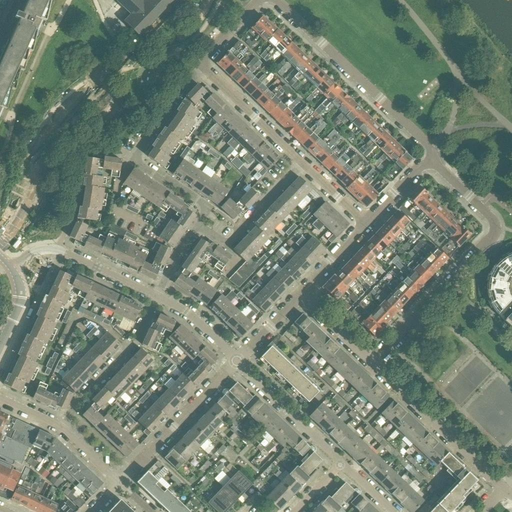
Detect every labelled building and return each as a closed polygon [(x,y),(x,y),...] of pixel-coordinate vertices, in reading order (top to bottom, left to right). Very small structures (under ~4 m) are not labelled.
[(9,0),(0,21),(3,23),(13,0),(9,0)] [(0,112),(2,108),(6,110),(11,89),(14,91),(19,70),(23,72),(28,51),(31,53),(37,31),(39,25),(42,20),(45,22),(50,1),(50,0),(13,0),(3,23),(0,29),(1,29),(0,30),(0,112)] [(124,22),(127,26),(139,36),(172,0),(144,0),(143,2),(140,0),(117,0),(116,1),(130,15),(124,22)] [(245,42),(248,45),(269,24),(266,21),(266,20),(264,17),(262,18),(261,17),(251,28),(255,32),(245,42)] [(265,42),(276,30),(276,28),(274,26),(272,27),(269,24),(248,45),(251,48),(259,40),(263,44),(265,42)] [(259,56),(263,59),(284,37),(281,34),(281,33),(279,30),(277,31),(276,30),(265,42),(266,42),(266,41),(270,45),(259,56)] [(277,51),(281,55),(291,44),(290,44),(291,42),(288,40),(287,40),(284,37),(263,59),(266,62),(277,51)] [(245,48),(238,41),(232,48),(227,53),(217,64),(218,64),(217,66),(220,68),(221,68),(225,71),(228,67),(227,66),(230,62),(231,63),(245,48)] [(274,70),(277,73),(298,51),(295,48),(295,46),(293,44),(291,44),(281,55),(284,59),(279,64),(274,70)] [(230,76),(241,65),(237,62),(242,57),(248,51),(245,48),(231,63),(230,62),(227,66),(228,67),(225,71),(226,72),(226,74),(228,76),(230,76)] [(291,65),(295,68),(305,58),(305,57),(305,56),(302,53),(301,54),(298,51),(277,73),(280,76),(291,65)] [(234,80),(238,84),(242,80),(240,79),(244,75),(258,60),(254,57),(244,68),(241,65),(230,76),(230,77),(230,78),(233,81),(234,80)] [(287,83),(291,87),(312,64),(309,62),(309,60),(307,58),(306,58),(305,58),(295,68),(299,72),(287,83)] [(243,88),(243,89),(254,77),(250,74),(261,63),(258,60),(244,75),(240,79),(242,80),(238,84),(239,85),(239,86),(241,89),(243,88)] [(305,78),(309,82),(319,71),(319,69),(317,67),(315,67),(312,64),(291,87),(294,90),(305,78)] [(305,100),(309,96),(326,78),(323,75),(324,73),(321,71),(320,72),(319,71),(309,82),(313,86),(302,97),(305,100)] [(247,93),(250,95),(254,92),(252,90),(256,87),(257,88),(265,79),(267,77),(263,74),(257,81),(254,77),(243,89),(244,89),(243,91),(246,93),(247,93)] [(319,92),(323,96),(334,85),(333,84),(333,83),(331,80),(330,81),(326,78),(309,96),(312,99),(319,92)] [(256,101),(267,90),(263,87),(268,82),(265,79),(257,88),(256,87),(252,90),(254,92),(250,95),(252,97),(252,99),(254,101),(256,101)] [(212,134),(214,132),(232,113),(212,94),(207,89),(208,88),(205,86),(202,89),(197,84),(185,97),(191,103),(193,105),(200,99),(211,109),(207,113),(210,116),(214,112),(216,114),(212,118),(217,123),(209,131),(212,134)] [(269,113),(280,102),(277,99),(283,92),(286,95),(290,91),(287,88),(284,85),(281,88),(278,91),(269,100),(269,99),(266,103),(267,104),(263,108),(265,110),(265,111),(267,113),(269,113)] [(321,112),(323,109),(340,91),(338,89),(338,87),(336,85),(334,85),(323,96),(326,99),(314,111),(318,115),(321,112)] [(260,105),(263,108),(267,104),(266,103),(269,99),(269,100),(278,91),(276,89),(275,88),(270,93),(267,90),(256,101),(257,102),(256,103),(259,105),(260,105)] [(340,91),(323,109),(326,113),(333,105),(337,109),(347,98),(348,96),(345,94),(344,94),(340,91)] [(273,117),(276,120),(280,116),(278,115),(282,111),(283,112),(297,97),(293,95),(283,105),(280,102),(269,113),(270,114),(269,115),(272,118),(273,117)] [(190,106),(191,103),(185,97),(176,110),(175,110),(192,121),(198,112),(190,106)] [(282,125),(282,126),(293,115),(290,112),(300,101),(297,97),(283,112),(282,111),(278,115),(280,116),(276,120),(279,122),(278,124),(280,126),(282,125)] [(330,124),(333,127),(355,105),(352,102),(352,101),(350,98),(348,99),(347,98),(337,109),(341,113),(330,124)] [(348,119),(351,122),(362,111),(362,110),(359,108),(358,108),(355,105),(333,127),(338,132),(343,127),(341,125),(343,124),(348,119)] [(282,128),(288,134),(293,129),(291,127),(295,124),(296,125),(310,110),(306,106),(300,113),(296,118),(293,115),(282,126),(283,126),(282,128)] [(194,122),(192,121),(175,110),(169,119),(188,131),(194,122)] [(295,138),(306,127),(303,124),(307,119),(308,120),(314,114),(310,110),(296,125),(295,124),(291,127),(293,129),(288,134),(293,138),(295,138)] [(345,138),(347,140),(368,118),(366,116),(366,114),(364,112),(363,112),(362,112),(362,111),(351,122),(355,126),(345,138)] [(232,113),(214,132),(218,135),(223,129),(227,133),(240,121),(232,113)] [(362,132),(365,136),(376,125),(376,123),(374,121),(372,122),(368,118),(347,140),(351,144),(362,132)] [(182,140),(188,131),(169,119),(163,128),(182,140)] [(299,142),(303,145),(306,142),(305,140),(308,137),(309,137),(324,121),(321,119),(309,130),(306,127),(295,138),(296,139),(295,140),(298,143),(299,142)] [(226,144),(230,147),(248,128),(240,121),(227,133),(232,138),(226,144)] [(308,150),(308,151),(319,140),(316,136),(320,131),(327,124),(324,121),(309,137),(308,137),(305,140),(306,142),(303,145),(304,147),(304,148),(306,151),(308,150)] [(359,151),(362,154),(383,132),(380,129),(381,128),(378,125),(377,126),(376,125),(365,136),(370,140),(365,145),(359,151)] [(181,141),(182,140),(163,128),(157,137),(173,148),(179,139),(181,141)] [(239,144),(243,148),(255,136),(248,128),(230,147),(233,150),(239,144)] [(312,155),(315,157),(319,154),(318,153),(321,149),(322,150),(336,134),(333,131),(322,143),(319,140),(308,151),(309,151),(308,153),(311,155),(312,155)] [(376,146),(380,150),(390,139),(390,138),(390,137),(388,135),(386,135),(383,132),(362,154),(365,157),(376,146)] [(201,134),(198,138),(206,143),(208,139),(201,134)] [(321,163),(332,152),(342,141),(336,134),(322,150),(321,149),(318,153),(319,154),(315,157),(317,159),(317,161),(319,163),(321,163)] [(242,159),(246,162),(263,143),(255,136),(243,148),(248,153),(242,159)] [(167,157),(173,148),(157,137),(151,146),(151,145),(151,146),(167,157)] [(381,163),(385,159),(388,155),(387,154),(391,151),(392,153),(398,146),(395,143),(395,141),(392,139),(391,139),(390,139),(380,150),(384,153),(373,164),(376,168),(381,163)] [(195,142),(190,149),(190,150),(195,154),(202,144),(198,141),(195,142)] [(255,159),(259,164),(271,151),(263,143),(246,162),(249,165),(255,159)] [(325,167),(328,170),(332,166),(331,165),(334,161),(335,162),(349,147),(346,144),(335,155),(332,152),(321,163),(322,164),(321,165),(324,167),(325,167)] [(169,158),(167,157),(151,146),(149,148),(147,151),(146,151),(144,154),(148,156),(147,157),(163,168),(169,158)] [(385,159),(392,165),(404,152),(404,150),(402,148),(400,148),(398,146),(392,153),(391,151),(387,154),(388,155),(385,159)] [(186,147),(181,154),(185,156),(190,150),(190,149),(186,147)] [(229,147),(223,154),(226,158),(233,151),(229,147)] [(334,175),(345,164),(341,161),(346,157),(349,160),(355,153),(352,150),(349,147),(335,162),(334,161),(331,165),(332,166),(328,170),(330,172),(330,173),(332,175),(334,175)] [(271,151),(259,164),(263,168),(258,174),(261,177),(279,159),(271,151)] [(404,152),(392,165),(383,174),(391,182),(412,160),(411,159),(412,157),(409,155),(408,155),(407,155),(406,155),(404,153),(405,153),(404,152)] [(341,182),(345,178),(344,177),(347,174),(348,174),(362,160),(355,153),(349,160),(353,162),(348,167),(345,164),(334,175),(335,176),(334,178),(339,182),(341,182)] [(86,158),(84,175),(95,177),(96,168),(111,171),(110,176),(118,178),(121,160),(104,158),(104,157),(97,156),(97,155),(94,155),(93,159),(86,158)] [(172,174),(181,181),(192,166),(182,160),(172,174)] [(343,186),(346,189),(358,177),(354,174),(359,169),(363,165),(364,166),(366,168),(369,165),(367,163),(366,164),(362,160),(348,174),(347,174),(344,177),(345,178),(341,182),(343,184),(343,186)] [(181,181),(190,187),(201,173),(192,166),(181,181)] [(123,183),(132,190),(142,175),(133,169),(123,183)] [(346,189),(353,196),(358,191),(357,190),(360,186),(360,187),(375,172),(372,169),(371,170),(370,170),(366,175),(365,175),(361,180),(358,177),(346,189)] [(353,196),(359,201),(371,189),(368,186),(372,181),(378,175),(375,172),(360,187),(360,186),(357,190),(358,191),(353,196)] [(190,187),(200,193),(210,179),(201,173),(190,187)] [(81,185),(80,197),(102,200),(104,189),(101,188),(102,178),(95,177),(84,175),(82,186),(81,185)] [(132,190),(141,196),(151,182),(142,175),(132,190)] [(299,177),(291,185),(304,197),(311,189),(299,177)] [(200,193),(209,200),(219,185),(210,179),(200,193)] [(371,189),(359,201),(366,208),(388,185),(383,179),(379,183),(381,184),(374,192),(371,189)] [(141,196),(150,202),(160,188),(151,182),(141,196)] [(218,206),(223,198),(228,192),(219,185),(209,200),(218,206)] [(291,185),(284,193),(296,205),(304,197),(291,185)] [(223,198),(218,206),(220,208),(233,220),(238,215),(241,218),(243,216),(242,215),(247,210),(247,209),(259,197),(250,189),(248,191),(244,187),(241,191),(245,195),(235,206),(228,199),(227,201),(223,198)] [(406,201),(414,208),(418,203),(418,204),(422,200),(420,199),(426,193),(419,187),(406,201)] [(168,208),(181,216),(190,223),(195,216),(187,210),(188,209),(187,207),(183,204),(160,188),(150,202),(159,208),(163,204),(165,205),(161,210),(165,212),(168,208)] [(284,193),(276,201),(289,213),(296,205),(284,193)] [(414,208),(420,214),(432,201),(432,199),(430,197),(428,197),(425,194),(426,193),(420,199),(422,200),(418,204),(418,203),(414,208)] [(79,204),(78,207),(100,210),(102,200),(80,197),(79,204)] [(276,201),(268,209),(281,221),(289,213),(276,201)] [(412,223),(420,230),(422,227),(424,225),(420,221),(425,216),(429,220),(440,209),(440,208),(440,207),(437,204),(436,204),(432,201),(420,214),(416,219),(412,223)] [(311,225),(315,228),(333,210),(325,202),(312,215),(317,219),(311,225)] [(398,209),(406,216),(409,213),(402,205),(398,209)] [(79,208),(77,218),(86,220),(95,221),(97,210),(100,211),(100,210),(78,207),(78,208),(79,208)] [(420,230),(427,236),(447,215),(444,212),(444,211),(442,208),(440,209),(429,220),(433,223),(426,231),(422,227),(420,230)] [(268,209),(261,217),(273,229),(281,221),(268,209)] [(324,226),(328,230),(341,217),(333,210),(315,228),(318,232),(324,226)] [(394,215),(391,218),(394,221),(395,220),(399,224),(398,224),(415,240),(417,237),(406,226),(409,223),(398,211),(397,212),(396,212),(393,214),(394,215)] [(409,213),(406,216),(412,223),(416,219),(409,213)] [(427,236),(433,243),(436,240),(438,238),(434,234),(439,229),(443,232),(441,234),(442,235),(454,222),(453,221),(454,220),(451,217),(450,218),(447,215),(427,236)] [(171,220),(168,224),(183,234),(190,223),(181,216),(176,223),(171,220)] [(253,225),(256,227),(266,236),(273,229),(261,217),(253,225)] [(341,217),(328,230),(333,234),(327,240),(331,244),(348,225),(341,217)] [(108,260),(109,260),(116,242),(106,238),(103,244),(101,243),(103,237),(99,235),(97,241),(83,235),(87,226),(84,225),(86,220),(77,218),(76,221),(69,237),(75,240),(73,244),(76,246),(76,245),(83,248),(83,247),(108,259),(108,260)] [(386,223),(386,224),(398,235),(401,232),(409,240),(406,243),(409,246),(415,240),(398,224),(399,224),(395,220),(394,221),(391,218),(390,220),(388,220),(386,222),(386,223)] [(438,247),(440,250),(453,237),(452,236),(456,233),(457,234),(462,228),(461,229),(458,226),(458,224),(456,222),(454,222),(442,235),(445,238),(440,244),(436,240),(433,243),(438,247)] [(383,227),(380,230),(383,233),(384,232),(388,235),(387,236),(397,245),(400,242),(395,237),(398,235),(386,224),(384,223),(382,225),(383,227)] [(143,263),(138,273),(154,281),(156,274),(160,276),(162,273),(161,273),(164,266),(171,251),(173,248),(183,234),(168,224),(158,238),(165,243),(162,247),(161,246),(159,249),(154,246),(152,250),(157,253),(151,266),(143,263)] [(256,227),(248,235),(261,247),(268,238),(266,236),(256,227)] [(123,237),(124,236),(126,232),(116,228),(114,233),(123,237)] [(453,237),(440,250),(448,257),(454,251),(450,247),(452,245),(456,249),(469,235),(462,228),(457,234),(456,233),(452,236),(453,237)] [(375,235),(387,246),(389,244),(402,256),(405,253),(403,251),(401,248),(397,245),(387,236),(388,235),(384,232),(383,233),(380,230),(378,232),(377,231),(375,233),(375,235)] [(144,238),(154,242),(156,238),(146,233),(144,238)] [(248,235),(240,243),(253,255),(261,247),(248,235)] [(371,239),(369,242),(372,245),(373,244),(377,247),(376,248),(386,257),(389,254),(384,249),(387,246),(375,235),(374,236),(373,235),(371,237),(371,239)] [(301,237),(298,240),(317,258),(325,250),(312,238),(307,243),(301,237)] [(109,260),(118,264),(127,244),(117,239),(116,242),(109,260)] [(201,240),(190,254),(200,261),(205,253),(217,262),(214,267),(220,271),(230,257),(216,247),(217,247),(211,243),(211,242),(209,240),(206,244),(201,240)] [(301,249),(297,254),(310,266),(317,258),(298,240),(295,244),(301,249)] [(421,240),(418,243),(433,257),(433,258),(436,261),(437,260),(441,264),(443,262),(445,262),(447,260),(446,259),(447,258),(435,247),(432,250),(421,240)] [(364,247),(363,247),(375,259),(378,256),(389,266),(392,263),(387,257),(386,257),(376,248),(377,247),(373,244),(372,245),(369,242),(367,244),(365,243),(363,245),(364,247)] [(253,255),(240,243),(233,250),(245,262),(228,280),(238,288),(258,267),(255,264),(249,259),(253,255)] [(409,246),(406,243),(401,248),(403,251),(409,246)] [(426,256),(423,259),(435,270),(437,270),(439,268),(439,267),(441,264),(437,260),(436,261),(433,258),(433,257),(418,243),(415,246),(419,250),(426,256)] [(118,264),(128,269),(136,252),(138,249),(127,244),(118,264)] [(360,251),(357,254),(360,257),(362,256),(365,259),(365,260),(377,271),(381,275),(384,272),(373,261),(375,259),(363,247),(361,247),(360,249),(360,251)] [(435,270),(423,259),(417,253),(415,256),(410,251),(407,254),(413,260),(422,269),(421,270),(425,273),(426,272),(430,276),(432,274),(434,274),(435,272),(435,270)] [(138,273),(143,263),(146,256),(136,252),(128,269),(138,273)] [(286,252),(283,256),(302,274),(310,266),(297,254),(292,258),(286,252)] [(187,293),(197,279),(199,276),(192,272),(196,266),(201,270),(203,266),(198,263),(200,261),(190,254),(181,267),(177,273),(176,272),(174,275),(178,277),(174,283),(187,293)] [(352,259),(364,270),(366,268),(373,274),(377,271),(365,260),(365,259),(362,256),(360,257),(357,254),(355,255),(354,255),(352,257),(352,259)] [(392,263),(393,263),(395,260),(389,255),(387,257),(392,263)] [(286,265),(282,269),(294,282),(302,274),(283,256),(280,259),(286,265)] [(498,263),(496,265),(511,278),(511,266),(506,256),(504,258),(502,260),(500,261),(498,263)] [(394,264),(400,270),(411,281),(410,281),(414,285),(415,283),(420,288),(424,284),(424,283),(424,282),(407,266),(405,269),(399,263),(402,261),(399,258),(394,264)] [(263,266),(268,272),(271,268),(276,264),(270,259),(263,266)] [(349,263),(346,266),(349,269),(350,268),(354,271),(353,272),(369,287),(375,281),(368,274),(366,277),(361,273),(364,270),(352,259),(350,259),(348,261),(349,263)] [(413,260),(407,266),(424,282),(426,282),(428,280),(427,278),(430,276),(426,272),(425,273),(421,270),(422,269),(413,260)] [(490,276),(489,278),(509,284),(511,279),(511,278),(496,265),(494,267),(493,269),(492,272),(491,274),(490,276)] [(341,270),(341,271),(353,282),(355,279),(366,290),(369,287),(353,272),(354,271),(350,268),(349,269),(346,266),(344,267),(342,267),(341,269),(341,270)] [(271,268),(268,272),(287,290),(294,282),(282,269),(278,274),(271,268)] [(59,271),(52,287),(62,292),(66,284),(80,291),(77,296),(94,304),(101,288),(76,276),(77,276),(70,272),(67,270),(65,274),(59,271)] [(403,280),(401,283),(412,294),(413,294),(415,294),(420,288),(415,283),(414,285),(410,281),(411,281),(400,270),(397,274),(403,280)] [(334,276),(338,281),(339,279),(343,283),(342,283),(355,296),(357,294),(354,291),(355,290),(350,285),(353,282),(341,271),(340,271),(339,271),(337,273),(337,274),(335,277),(334,276)] [(271,281),(266,286),(279,297),(287,290),(268,272),(265,275),(271,281)] [(338,281),(334,276),(329,282),(341,294),(344,291),(349,296),(348,297),(354,303),(355,302),(358,299),(355,296),(342,283),(343,283),(339,279),(338,281)] [(488,288),(488,291),(509,290),(509,284),(489,278),(489,279),(489,281),(488,283),(488,286),(488,288)] [(187,293),(197,299),(207,285),(197,279),(187,293)] [(248,283),(253,287),(272,305),(279,297),(266,286),(263,290),(252,279),(248,283)] [(388,282),(400,293),(399,294),(402,297),(403,296),(407,300),(409,298),(411,298),(413,296),(412,294),(401,283),(398,285),(391,279),(388,282)] [(341,294),(329,282),(323,288),(340,305),(347,311),(350,307),(339,297),(341,294)] [(392,292),(389,295),(401,306),(402,306),(403,306),(405,304),(405,302),(407,300),(403,296),(402,297),(399,294),(400,293),(388,282),(385,285),(392,292)] [(208,308),(221,295),(207,285),(197,299),(208,308)] [(44,296),(40,305),(57,313),(61,304),(64,305),(69,295),(62,292),(52,287),(48,286),(46,288),(47,289),(44,296)] [(252,301),(264,313),(272,305),(253,287),(250,291),(252,292),(247,297),(252,301)] [(375,287),(372,290),(388,305),(387,306),(391,309),(392,308),(396,311),(398,309),(400,310),(401,308),(401,306),(389,295),(387,297),(379,290),(375,287)] [(111,292),(101,288),(94,304),(103,308),(111,292)] [(381,304),(378,306),(390,318),(392,318),(394,316),(393,314),(396,311),(392,308),(391,309),(387,306),(388,305),(372,290),(369,293),(381,304)] [(491,303),(491,304),(510,295),(509,290),(488,291),(488,294),(488,296),(489,299),(490,301),(491,303)] [(235,296),(236,296),(231,291),(224,298),(229,303),(235,296)] [(121,297),(111,292),(103,308),(113,313),(121,297)] [(208,308),(216,315),(229,303),(224,298),(221,295),(208,308)] [(364,298),(361,301),(377,316),(376,317),(380,320),(381,319),(385,323),(386,321),(388,322),(390,320),(390,318),(378,306),(375,309),(367,301),(370,298),(367,295),(364,298)] [(497,314),(499,315),(511,301),(511,297),(510,295),(491,304),(492,305),(493,308),(494,310),(496,312),(497,314)] [(131,302),(121,297),(113,313),(123,317),(131,302)] [(369,316),(367,318),(381,331),(387,325),(384,323),(385,323),(381,319),(380,320),(376,317),(377,316),(361,301),(358,305),(369,316)] [(511,301),(499,315),(506,322),(511,315),(511,301)] [(141,306),(131,302),(123,317),(133,322),(141,306)] [(216,315),(224,323),(237,310),(229,303),(216,315)] [(33,318),(30,325),(51,334),(55,324),(53,323),(57,313),(40,305),(36,315),(35,315),(33,318)] [(224,323),(232,331),(245,318),(237,310),(224,323)] [(245,318),(232,331),(240,338),(253,326),(248,322),(255,315),(251,311),(245,318)] [(381,331),(367,318),(364,321),(353,311),(350,314),(375,338),(381,331)] [(294,323),(309,338),(317,329),(302,314),(294,323)] [(173,327),(177,329),(180,325),(159,315),(154,324),(153,324),(152,324),(151,324),(149,329),(142,345),(157,352),(161,345),(155,343),(162,329),(170,333),(173,327)] [(26,335),(21,345),(39,353),(43,343),(46,345),(51,334),(30,325),(25,335),(26,335)] [(168,338),(176,345),(188,333),(180,325),(177,329),(168,338)] [(305,342),(313,349),(326,337),(317,329),(309,338),(305,342)] [(283,335),(292,343),(295,346),(298,343),(286,331),(283,335)] [(107,332),(99,341),(112,353),(120,345),(107,332)] [(176,345),(184,353),(196,340),(188,333),(176,345)] [(313,349),(321,357),(333,344),(326,337),(313,349)] [(192,361),(196,356),(204,348),(196,340),(184,353),(192,361)] [(99,341),(92,349),(104,361),(112,353),(99,341)] [(321,357),(329,364),(341,352),(333,344),(321,357)] [(17,354),(16,355),(37,364),(34,362),(39,353),(21,345),(17,354)] [(261,357),(277,373),(287,362),(271,347),(261,357)] [(78,351),(74,348),(68,355),(69,356),(68,356),(71,358),(78,351)] [(189,376),(187,378),(196,386),(207,374),(211,370),(211,368),(209,367),(216,360),(204,348),(196,356),(202,362),(192,373),(188,369),(185,372),(189,376)] [(92,349),(84,356),(97,368),(104,361),(92,349)] [(141,349),(133,357),(146,369),(154,361),(141,349)] [(329,364),(337,372),(349,359),(341,352),(329,364)] [(169,357),(175,362),(178,359),(172,354),(169,357)] [(16,355),(12,364),(32,373),(37,364),(16,355)] [(84,356),(76,364),(89,376),(97,368),(84,356)] [(133,357),(126,365),(138,377),(146,369),(133,357)] [(45,367),(47,368),(51,370),(55,360),(51,358),(50,358),(45,367)] [(337,372),(345,379),(357,367),(349,359),(337,372)] [(277,373),(292,388),(303,377),(287,362),(277,373)] [(10,368),(7,374),(28,383),(32,373),(12,364),(10,368)] [(76,364),(69,372),(82,384),(89,376),(76,364)] [(126,365),(118,373),(131,385),(138,377),(126,365)] [(345,379),(353,387),(365,374),(357,367),(345,379)] [(62,380),(68,386),(74,392),(82,384),(69,372),(62,380)] [(118,373),(110,381),(123,393),(131,385),(118,373)] [(28,383),(7,374),(8,375),(3,384),(20,392),(24,383),(27,384),(28,383)] [(183,374),(175,382),(188,394),(196,386),(187,378),(183,374)] [(353,387),(361,394),(373,382),(365,374),(353,387)] [(50,379),(59,384),(62,380),(52,375),(50,379)] [(303,377),(292,388),(308,403),(319,392),(303,377)] [(82,415),(94,427),(105,415),(99,410),(106,402),(111,406),(114,403),(109,399),(111,397),(116,401),(123,393),(110,381),(91,401),(93,403),(82,415)] [(175,382),(168,390),(180,402),(188,394),(175,382)] [(361,394),(368,402),(381,389),(373,382),(361,394)] [(222,394),(223,396),(224,395),(231,402),(233,400),(234,402),(236,400),(243,407),(254,395),(246,388),(244,390),(236,383),(229,390),(227,389),(225,389),(223,390),(222,392),(222,394)] [(74,392),(68,386),(64,391),(62,390),(58,398),(44,391),(47,386),(43,384),(40,390),(37,388),(32,398),(48,406),(53,408),(55,407),(55,406),(65,410),(72,394),(74,392)] [(381,389),(368,402),(377,409),(389,397),(381,389)] [(168,390),(160,398),(173,410),(180,402),(168,390)] [(137,391),(130,399),(133,402),(137,398),(141,394),(137,391)] [(224,395),(223,396),(209,411),(222,423),(218,419),(225,412),(228,415),(232,419),(237,414),(230,407),(233,404),(231,402),(224,395)] [(242,408),(250,416),(262,403),(254,395),(243,407),(242,408)] [(160,398),(152,406),(165,418),(173,410),(160,398)] [(133,402),(130,399),(124,405),(127,408),(133,402)] [(461,479),(459,478),(459,477),(457,479),(459,481),(429,511),(451,511),(471,491),(469,489),(476,481),(468,473),(466,474),(464,472),(462,470),(464,469),(393,401),(381,414),(397,429),(394,431),(402,439),(405,436),(412,444),(410,446),(418,454),(420,451),(426,457),(424,459),(429,464),(431,462),(436,467),(431,472),(434,476),(444,466),(456,477),(458,475),(461,479)] [(250,416),(258,423),(270,411),(262,403),(250,416)] [(309,416),(317,424),(329,411),(321,404),(309,416)] [(152,406),(145,414),(158,426),(165,418),(152,406)] [(131,415),(137,421),(141,425),(145,429),(150,434),(158,426),(145,414),(141,418),(140,416),(140,415),(135,411),(131,415)] [(214,431),(222,423),(209,411),(201,419),(214,431)] [(258,423),(266,431),(278,418),(270,411),(258,423)] [(317,424),(325,431),(337,419),(329,411),(317,424)] [(0,412),(0,423),(5,426),(11,429),(16,420),(0,412)] [(94,427),(102,435),(114,422),(106,414),(105,415),(94,427)] [(232,419),(229,422),(234,427),(239,422),(235,418),(233,420),(232,419)] [(266,431),(274,438),(286,426),(278,418),(266,431)] [(207,439),(214,431),(201,419),(194,427),(207,439)] [(325,431),(333,439),(345,426),(337,419),(325,431)] [(11,429),(7,438),(30,449),(32,445),(38,431),(16,420),(11,429)] [(102,435),(110,442),(122,430),(114,422),(102,435)] [(370,425),(378,432),(381,429),(373,422),(370,425)] [(0,434),(7,438),(11,429),(5,426),(0,423),(0,434)] [(282,446),(286,442),(294,433),(286,426),(274,438),(282,446)] [(333,439),(340,446),(353,434),(345,426),(333,439)] [(199,446),(207,439),(194,427),(186,435),(199,446)] [(254,427),(248,434),(245,437),(253,445),(256,441),(252,438),(254,436),(252,434),(257,429),(254,427)] [(110,442),(118,450),(130,437),(122,430),(110,442)] [(38,431),(32,445),(40,449),(47,435),(38,431)] [(303,459),(305,461),(306,460),(315,468),(322,461),(314,453),(315,453),(316,451),(316,449),(315,447),(313,446),(311,446),(309,447),(294,433),(286,442),(301,457),(303,455),(305,457),(303,459)] [(0,454),(22,465),(30,449),(7,438),(0,434),(0,454)] [(353,434),(340,446),(348,454),(361,441),(353,434)] [(47,435),(40,449),(37,455),(44,458),(56,439),(55,438),(47,435)] [(192,454),(199,446),(186,435),(179,442),(192,454)] [(130,437),(118,450),(126,457),(138,445),(130,437)] [(56,439),(44,458),(49,463),(53,459),(64,447),(56,439)] [(348,454),(356,462),(371,447),(371,446),(368,449),(361,441),(348,454)] [(184,462),(192,454),(179,442),(171,450),(184,462)] [(53,459),(49,463),(55,469),(71,453),(64,447),(53,459)] [(356,462),(364,469),(376,457),(379,454),(371,447),(356,462)] [(176,471),(184,462),(171,450),(164,458),(176,471)] [(71,453),(55,469),(61,475),(77,459),(71,453)] [(0,496),(8,500),(24,466),(22,465),(0,454),(0,496)] [(364,469),(372,477),(384,464),(376,457),(364,469)] [(83,465),(77,459),(61,475),(68,481),(83,465)] [(306,460),(305,461),(298,468),(309,479),(317,471),(315,468),(306,460)] [(372,477),(380,484),(392,472),(384,464),(372,477)] [(83,465),(68,481),(74,488),(90,471),(83,465)] [(297,466),(289,474),(302,486),(309,479),(298,468),(297,466)] [(380,484),(388,492),(404,475),(396,467),(392,472),(380,484)] [(21,477),(20,479),(24,481),(25,479),(29,470),(25,468),(21,477)] [(90,471),(74,488),(75,488),(76,487),(82,493),(96,478),(90,471)] [(238,471),(230,479),(244,493),(252,485),(238,471)] [(189,511),(147,472),(138,482),(137,481),(136,482),(137,483),(138,484),(167,511),(189,511)] [(289,474),(281,482),(294,494),(302,486),(289,474)] [(388,492),(396,499),(408,487),(412,482),(404,475),(388,492)] [(193,476),(188,481),(191,484),(196,479),(193,476)] [(24,506),(28,508),(31,504),(29,503),(31,499),(32,499),(41,479),(37,477),(33,486),(29,484),(19,504),(20,506),(23,507),(24,506)] [(96,478),(82,493),(88,499),(103,484),(96,478)] [(19,504),(29,484),(24,481),(20,479),(10,500),(14,501),(14,503),(17,504),(19,504)] [(33,511),(35,511),(42,498),(44,493),(40,491),(44,481),(41,479),(32,499),(31,499),(29,503),(31,504),(28,508),(30,509),(30,511),(33,511)] [(230,479),(222,487),(236,501),(244,493),(230,479)] [(281,482),(273,490),(286,502),(294,494),(281,482)] [(350,503),(358,511),(371,511),(374,509),(359,495),(360,494),(360,492),(359,490),(357,489),(355,489),(353,490),(345,483),(338,490),(347,499),(346,500),(348,502),(350,500),(351,502),(350,503)] [(45,511),(46,511),(45,510),(47,506),(55,490),(52,487),(46,500),(42,498),(35,511),(36,511),(35,511),(45,511)] [(222,487),(215,495),(229,509),(236,501),(222,487)] [(416,494),(415,493),(408,487),(396,499),(403,507),(416,494)] [(339,507),(346,500),(347,499),(338,490),(336,488),(328,496),(339,507)] [(54,511),(58,505),(54,503),(59,492),(55,490),(47,506),(45,510),(46,511),(45,511),(54,511)] [(286,502),(273,490),(266,498),(279,510),(286,502)] [(66,496),(73,502),(76,498),(73,496),(74,494),(70,491),(66,496)] [(416,494),(403,507),(409,511),(413,511),(423,501),(416,494)] [(62,495),(58,505),(54,511),(75,511),(78,510),(68,500),(62,495)] [(225,511),(229,509),(215,495),(207,503),(216,511),(225,511)] [(337,511),(341,508),(339,507),(328,496),(320,504),(328,511),(337,511)] [(78,497),(76,498),(73,502),(79,508),(84,503),(78,497)] [(108,511),(132,511),(122,502),(120,500),(118,502),(108,511)]
